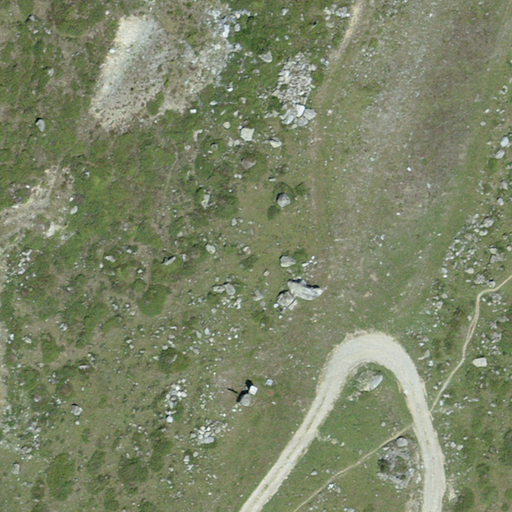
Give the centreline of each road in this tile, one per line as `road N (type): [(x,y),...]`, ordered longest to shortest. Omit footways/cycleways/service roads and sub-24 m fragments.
road 1 (track): [(248,511),(298,443),(342,360),(370,345),(395,354),(409,379),(432,456),(430,511)]
road 2 (track): [(353,350),(320,168),(327,103),(366,0)]
road 3 (track): [(382,348),(420,290),(471,171),(511,16)]
